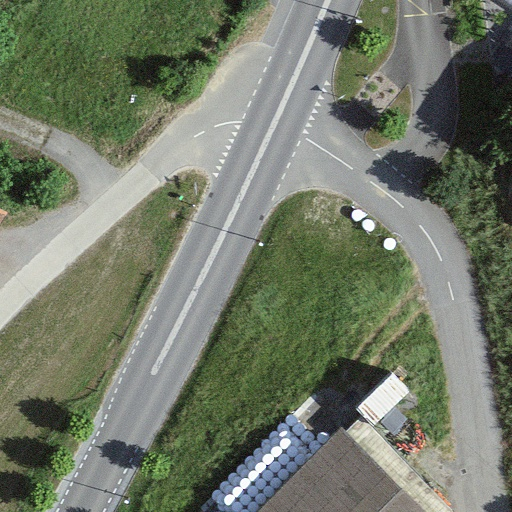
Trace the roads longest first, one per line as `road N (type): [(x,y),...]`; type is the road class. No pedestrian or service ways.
road 1 (secondary): [(274,122),(80,511)]
road 2 (residential): [(373,184),(427,232),(451,287),(485,511)]
road 3 (track): [(0,309),(190,139),(225,123),(274,122)]
road 4 (residential): [(373,184),(431,133),(418,0)]
road 5 (secondary): [(327,0),(274,122)]
